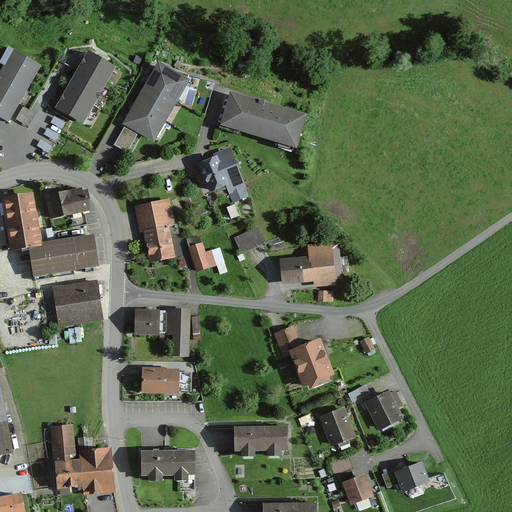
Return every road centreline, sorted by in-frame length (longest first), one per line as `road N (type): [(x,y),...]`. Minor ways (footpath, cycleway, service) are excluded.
road 1 (unclassified): [(115,292),(369,308),(511,216)]
road 2 (residential): [(129,511),(111,389),(115,292)]
road 3 (residential): [(115,292),(116,242),(100,191),(79,174),(45,168),(0,178)]
